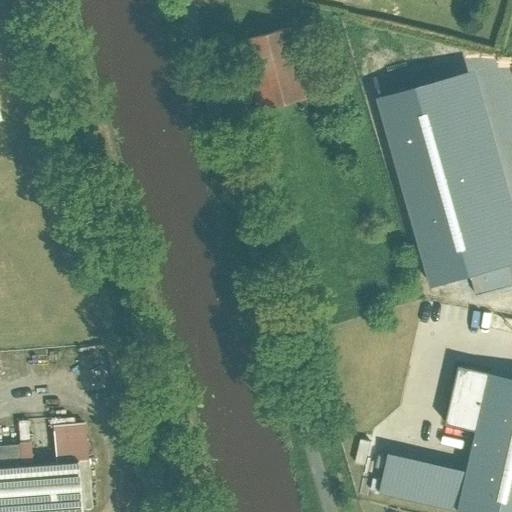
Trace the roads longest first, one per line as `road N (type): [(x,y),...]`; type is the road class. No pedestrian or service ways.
road 1 (unclassified): [(333,511),(180,0)]
road 2 (track): [(178,511),(33,0)]
